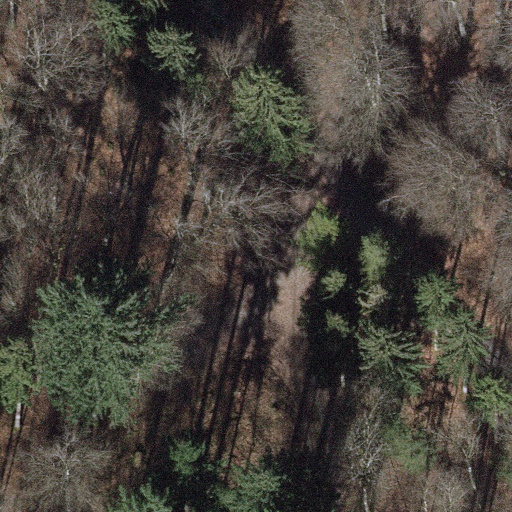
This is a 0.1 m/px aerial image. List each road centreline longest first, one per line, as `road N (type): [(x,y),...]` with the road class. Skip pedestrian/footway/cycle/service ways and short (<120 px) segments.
road 1 (track): [(0,342),(114,365),(231,351),(314,256)]
road 2 (track): [(191,0),(297,106),(314,256)]
road 3 (track): [(314,256),(327,379),(357,511)]
road 4 (track): [(314,256),(487,356),(511,382)]
